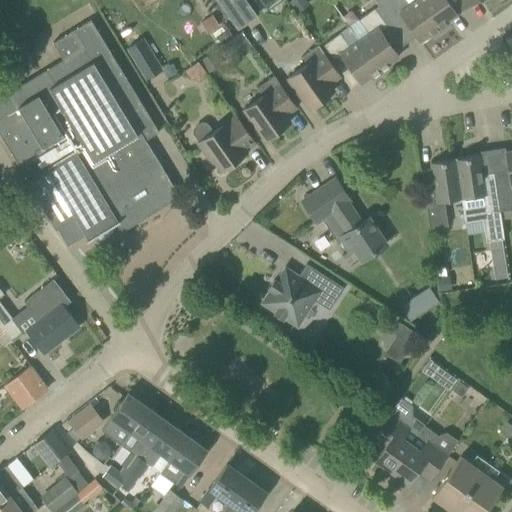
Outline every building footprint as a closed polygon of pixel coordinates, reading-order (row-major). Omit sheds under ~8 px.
[(217,0),(238,30),(248,22),(237,6),(245,0),(217,0)] [(290,0),(289,1),(297,13),(310,4),(307,0),(290,0)] [(375,0),(379,5),(392,23),(402,16),(420,41),(429,34),(431,37),(441,30),(419,0),(375,0)] [(447,0),(419,0),(441,30),(449,24),(448,21),(458,14),(447,0)] [(381,31),(392,23),(379,5),(349,26),(382,72),(391,66),(389,63),(399,56),(381,31)] [(208,31),(219,25),(212,14),(202,20),(208,31)] [(122,231),(172,201),(175,188),(146,140),(159,132),(91,19),(54,42),(64,59),(0,97),(0,132),(68,245),(87,233),(90,237),(87,239),(88,240),(117,223),(122,231)] [(382,72),(349,26),(324,44),(337,62),(344,58),(361,83),(370,76),(372,79),(382,72)] [(232,58),(251,45),(242,33),(223,46),(232,58)] [(154,56),(143,38),(127,48),(138,66),(154,56)] [(323,98),(326,96),(324,94),(332,88),(329,83),(340,75),(318,44),(301,57),(307,64),(288,78),(310,108),(313,106),(316,107),(324,102),(323,98)] [(266,139),(282,127),(281,125),(288,119),(285,115),(296,107),(274,75),(257,87),(263,96),(244,109),(266,139)] [(193,127),(192,133),(209,157),(212,155),(222,170),(247,153),(245,151),(257,143),(237,116),(226,124),(225,123),(214,131),(208,123),(202,121),(193,127)] [(508,170),(494,172),(500,210),(502,210),(511,209),(511,208),(511,150),(505,151),(508,170)] [(494,172),(483,174),(480,155),(455,159),(462,198),(473,197),(476,210),(481,214),(500,210),(494,172)] [(462,198),(455,159),(431,162),(431,168),(420,170),(430,229),(448,226),(444,201),(462,198)] [(316,222),(322,219),(336,240),(340,238),(349,250),(354,247),(362,260),(386,244),(369,217),(361,222),(347,201),(350,200),(336,178),(302,201),(316,222)] [(511,217),(511,216),(511,209),(502,210),(503,219),(511,217)] [(503,249),(501,239),(489,241),(490,251),(503,249)] [(299,276),(285,267),(276,281),(274,279),(269,287),(271,289),(262,302),(276,311),(274,314),(282,319),(284,316),(297,325),(314,299),(329,309),(344,287),(307,263),(299,276)] [(507,277),(505,264),(493,266),(495,279),(507,277)] [(64,337),(78,326),(63,306),(70,301),(54,279),(24,301),(39,320),(27,329),(44,352),(59,340),(58,339),(63,335),(64,337)] [(423,313),(440,302),(430,287),(413,298),(423,313)] [(0,326),(11,342),(23,333),(0,302),(0,295),(3,294),(0,290),(0,326)] [(396,318),(390,328),(398,333),(385,353),(402,363),(421,334),(396,318)] [(422,370),(427,373),(434,372),(438,365),(430,359),(422,370)] [(30,365),(4,385),(22,408),(48,388),(30,365)] [(122,444),(131,431),(130,431),(148,407),(128,392),(101,430),(122,444)] [(90,405),(70,421),(82,437),(102,421),(90,405)] [(168,421),(148,407),(130,431),(131,431),(139,437),(130,450),(133,453),(120,471),(111,464),(102,475),(120,488),(121,486),(120,486),(168,421)] [(390,473),(424,425),(412,416),(406,425),(389,413),(372,436),(384,445),(374,459),(391,471),(390,473)] [(120,486),(121,486),(128,492),(148,463),(152,467),(153,466),(161,472),(187,435),(168,421),(120,486)] [(508,436),(511,429),(511,425),(506,421),(500,430),(508,436)] [(448,454),(431,443),(437,434),(424,425),(390,473),(391,473),(392,472),(408,484),(418,470),(431,478),(448,454)] [(52,462),(66,452),(50,432),(37,442),(52,462)] [(165,495),(169,489),(174,482),(180,487),(207,449),(187,435),(161,472),(151,485),(165,495)] [(79,472),(80,471),(67,453),(56,461),(79,491),(88,484),(79,472)] [(431,496),(453,511),(486,462),(476,454),(470,463),(459,455),(431,496)] [(5,463),(20,485),(31,477),(15,456),(5,463)] [(486,462),(453,511),(454,511),(483,511),(502,485),(493,478),(498,470),(486,462)] [(247,478),(227,463),(199,501),(207,507),(217,493),(229,502),(247,478)] [(11,474),(5,465),(0,469),(0,503),(20,488),(11,475),(11,474)] [(54,511),(77,493),(64,477),(41,496),(54,511)] [(95,478),(88,484),(79,491),(77,493),(84,502),(103,487),(95,478)] [(221,511),(252,511),(267,492),(247,478),(229,502),(221,511)] [(20,488),(0,503),(0,511),(33,511),(38,508),(31,500),(31,501),(20,488)] [(152,511),(176,511),(185,500),(169,489),(165,495),(152,511)] [(74,511),(86,503),(84,502),(77,493),(54,511),(74,511)]
